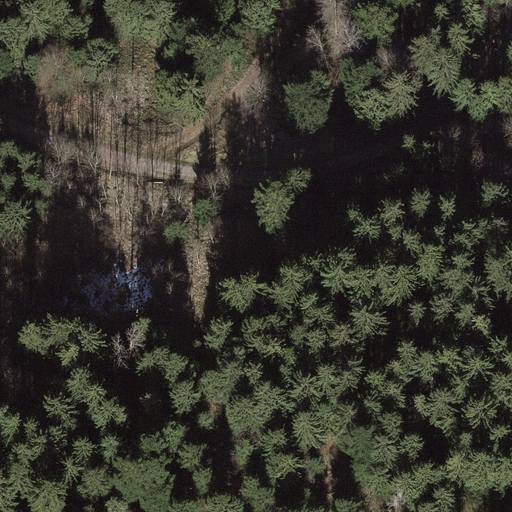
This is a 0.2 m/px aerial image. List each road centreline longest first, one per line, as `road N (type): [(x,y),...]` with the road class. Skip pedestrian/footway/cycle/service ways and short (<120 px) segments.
road 1 (track): [(423,131),(342,166),(222,178),(0,124)]
road 2 (track): [(145,164),(240,95),(279,25),(281,0)]
road 3 (track): [(511,37),(423,131)]
